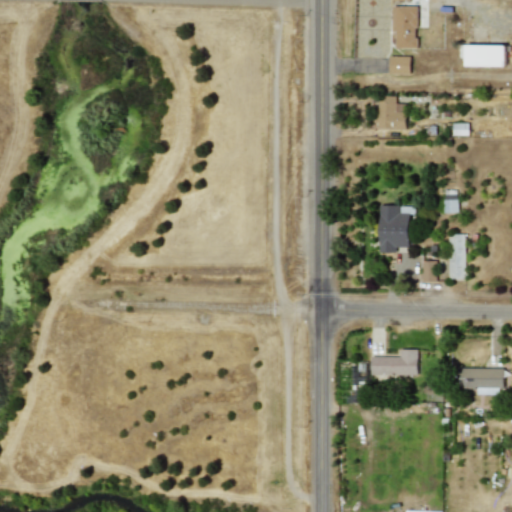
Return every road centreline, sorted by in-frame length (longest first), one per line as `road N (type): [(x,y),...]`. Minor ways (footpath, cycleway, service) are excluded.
road 1 (tertiary): [(322,511),(319,0)]
road 2 (residential): [(231,304),(511,307)]
